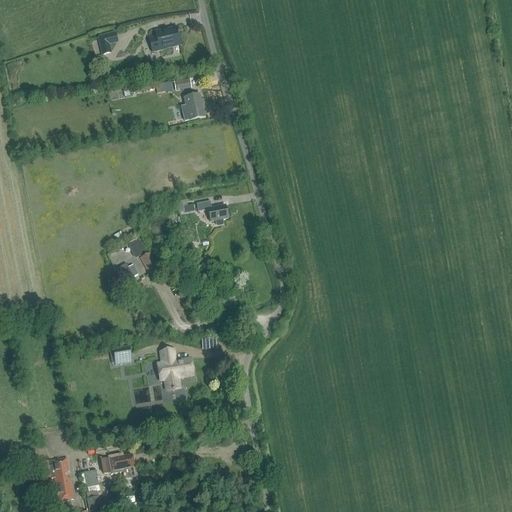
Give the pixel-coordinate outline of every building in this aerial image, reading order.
[(149,40),(151,53),(164,50),(164,48),(178,45),(176,36),(178,35),(177,29),(165,31),(164,30),(154,32),(155,38),(149,40)] [(102,55),(110,53),(108,44),(117,42),(115,34),(98,38),(102,55)] [(174,55),(182,54),(182,47),(173,47),(174,55)] [(112,74),(91,78),(93,87),(103,85),(104,88),(115,86),(112,74)] [(189,80),(174,83),(175,92),(190,88),(189,80)] [(198,95),(183,98),(185,106),(182,107),(183,113),(186,112),(188,121),(204,118),(198,95)] [(187,206),(186,200),(176,202),(178,214),(194,211),(193,205),(187,206)] [(209,202),(196,204),(197,212),(207,210),(209,222),(214,221),(215,226),(217,227),(221,226),(222,224),(222,220),(227,219),(224,206),(211,208),(209,202)] [(124,238),(121,232),(113,236),(117,242),(124,238)] [(146,253),(138,238),(127,244),(135,260),(146,253)] [(148,254),(139,259),(148,275),(157,270),(148,254)] [(119,266),(121,270),(116,272),(124,287),(126,287),(135,282),(133,278),(137,276),(130,265),(127,266),(125,263),(119,266)] [(112,350),(114,366),(132,363),(129,347),(112,350)] [(171,391),(174,391),(174,390),(179,389),(178,378),(193,376),(190,359),(175,362),(173,351),(159,353),(161,364),(156,365),(159,381),(164,381),(166,391),(171,391)] [(120,456),(108,458),(111,474),(123,472),(124,479),(128,481),(132,480),(134,478),(130,456),(120,457),(120,456)] [(49,480),(54,479),(56,494),(57,497),(55,497),(55,495),(54,495),(54,496),(47,498),(49,511),(59,511),(65,511),(63,502),(73,500),(72,498),(69,479),(66,479),(65,472),(67,471),(65,460),(50,463),(51,467),(47,468),(46,463),(45,463),(46,464),(39,465),(43,487),(50,486),(50,487),(49,480)] [(80,474),(82,489),(98,487),(96,471),(80,474)] [(89,511),(96,511),(99,511),(97,498),(87,499),(89,511)]
